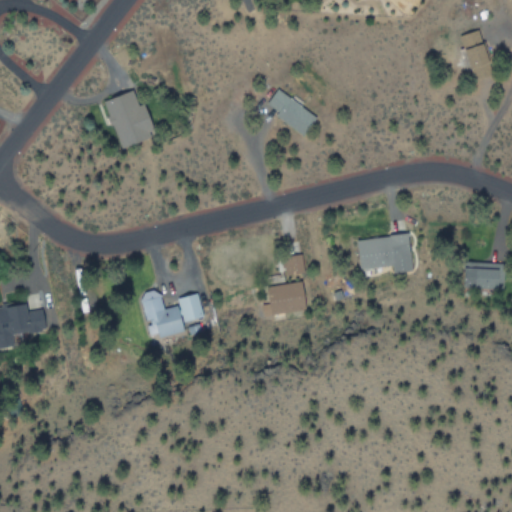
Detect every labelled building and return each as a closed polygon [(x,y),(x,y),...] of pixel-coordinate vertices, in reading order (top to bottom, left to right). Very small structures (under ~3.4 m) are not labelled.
[(489,61),(478,28),(458,35),(469,68),(489,61)] [(315,116),(276,88),(265,103),(277,111),(274,115),(302,135),(315,116)] [(120,147),(156,133),(144,102),(138,104),(132,89),(102,101),(120,147)] [(355,237),(358,267),(391,264),(391,271),(412,269),(409,232),(355,237)] [(281,255),(283,274),(302,272),(300,253),(281,255)] [(500,287),(501,262),(464,261),(463,286),(500,287)] [(265,283),(267,302),(261,302),(262,313),(306,309),(303,280),(265,283)] [(201,316),(195,292),(175,296),(176,304),(161,307),(157,287),(139,291),(145,321),(148,333),(157,331),(158,335),(182,329),(180,320),(201,316)] [(44,328),(40,308),(26,310),(25,301),(3,305),(0,304),(0,345),(16,343),(14,333),(44,328)]
